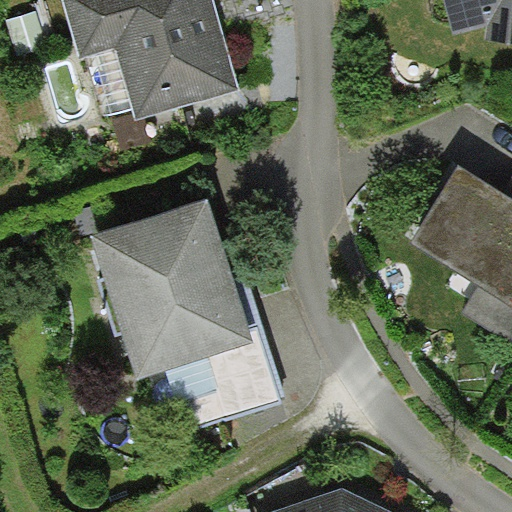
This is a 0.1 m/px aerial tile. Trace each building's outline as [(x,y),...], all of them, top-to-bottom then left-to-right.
[(62,0),(79,57),(87,55),(116,47),(133,109),(136,119),(239,90),(216,10),(213,0),(62,0)] [(511,0),(446,0),(455,36),(489,26),(485,40),(511,41),(511,0)] [(36,10),(7,19),(17,54),(46,45),(36,10)] [(105,117),(133,109),(116,47),(87,55),(105,117)] [(484,179),(461,164),(411,242),(482,287),(511,305),(511,196),(505,192),(484,179)] [(208,198),(90,236),(137,379),(164,369),(252,341),(248,328),(233,279),(208,198)] [(248,328),(263,323),(248,274),(233,279),(248,328)] [(511,305),(482,287),(466,313),(511,341),(511,305)] [(263,323),(248,328),(252,341),(164,369),(184,434),(288,402),(263,323)] [(387,511),(357,496),(342,489),(279,511),(387,511)]
